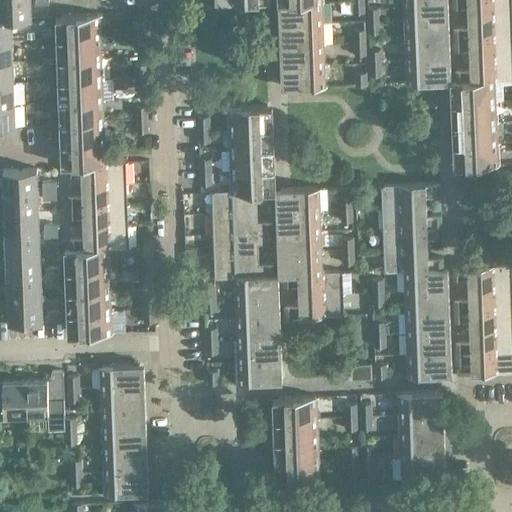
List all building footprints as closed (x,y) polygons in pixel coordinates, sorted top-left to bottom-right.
[(31,0),(0,0),(0,16),(32,16),(31,0)] [(308,0),(279,1),(280,22),(320,21),(319,0),(308,0)] [(340,0),(341,11),(352,11),(351,0),(340,0)] [(364,0),(353,0),(353,11),(364,11),(364,0)] [(448,0),(407,0),(408,18),(449,16),(448,0)] [(453,0),(454,5),(468,5),(469,15),(511,14),(510,0),(453,0)] [(380,6),(369,6),(369,19),(380,18),(380,6)] [(97,12),(57,14),(58,35),(98,34),(97,12)] [(511,14),(469,15),(469,25),(455,26),(455,37),(511,35),(511,14)] [(0,16),(0,38),(12,38),(12,17),(32,16),(0,16)] [(449,16),(408,18),(409,39),(450,37),(449,16)] [(380,18),(369,19),(369,32),(380,31),(380,18)] [(133,20),(134,33),(145,33),(144,20),(133,20)] [(280,22),(280,44),(321,42),(320,21),(280,22)] [(365,27),(354,28),(354,40),(365,40),(365,27)] [(145,33),(134,33),(134,46),(145,45),(145,33)] [(98,34),(58,35),(59,57),(99,55),(98,34)] [(511,53),(511,35),(455,37),(455,48),(470,47),(470,57),(511,55),(511,53)] [(450,37),(409,39),(410,60),(450,59),(450,37)] [(12,38),(0,38),(0,59),(13,59),(12,38)] [(365,40),(354,40),(355,53),(366,53),(365,40)] [(321,42),(280,44),(281,65),(321,64),(321,42)] [(370,48),(370,61),(381,61),(381,48),(370,48)] [(99,55),(59,57),(59,78),(100,77),(99,55)] [(456,68),(456,78),(456,80),(492,79),(511,77),(511,55),(470,57),(470,68),(456,68)] [(13,59),(0,59),(0,81),(14,81),(13,59)] [(450,59),(410,60),(410,82),(451,80),(450,59)] [(381,61),(370,61),(371,74),(382,73),(381,61)] [(135,63),(135,75),(146,75),(146,62),(135,63)] [(321,64),(281,65),(282,86),(322,85),(321,64)] [(355,71),(356,84),(367,83),(366,70),(355,71)] [(146,75),(135,75),(136,88),(147,88),(146,75)] [(100,77),(59,78),(60,100),(101,98),(100,77)] [(492,79),(456,80),(456,78),(452,79),(453,101),(493,100),(492,79)] [(14,81),(0,81),(0,103),(15,102),(14,81)] [(101,98),(60,100),(61,121),(65,121),(101,120),(101,98)] [(493,100),(453,101),(454,122),(494,121),(493,100)] [(15,102),(0,103),(0,125),(16,125),(15,102)] [(273,103),(231,104),(232,126),(274,124),(273,103)] [(136,105),(137,117),(148,117),(147,104),(136,105)] [(209,115),(198,115),(199,128),(210,127),(209,115)] [(148,117),(137,117),(137,130),(148,130),(148,117)] [(101,120),(65,121),(61,121),(62,142),(102,141),(101,120)] [(494,121),(454,122),(454,143),(495,142),(494,121)] [(274,124),(232,126),(233,147),(274,145),(274,124)] [(210,127),(199,128),(199,140),(210,140),(210,127)] [(102,141),(62,142),(63,163),(67,163),(67,162),(103,160),(102,141)] [(495,142),(454,143),(455,164),(496,163),(495,142)] [(274,145),(233,147),(234,168),(275,166),(274,145)] [(211,157),(200,157),(200,170),(211,169),(211,157)] [(67,162),(67,163),(67,173),(82,173),(82,183),(124,182),(123,159),(103,160),(67,162)] [(275,166),(234,168),(235,189),(271,188),(276,187),(275,166)] [(37,167),(3,168),(4,191),(38,189),(37,167)] [(211,169),(200,170),(201,183),(212,182),(211,169)] [(56,180),(42,180),(43,189),(56,189),(56,180)] [(440,181),(384,183),(385,205),(427,203),(426,193),(441,193),(440,181)] [(83,193),(68,194),(69,205),(125,203),(124,182),(82,183),(83,193)] [(276,187),(277,208),(317,207),(316,186),(276,187)] [(215,211),(257,210),(257,200),(271,199),(271,188),(235,189),(215,190),(215,211)] [(39,212),(38,189),(4,191),(5,213),(39,212)] [(56,189),(43,189),(43,198),(56,198),(56,189)] [(341,194),(341,207),(352,206),(352,193),(341,194)] [(125,203),(69,205),(69,216),(84,215),(84,225),(126,224),(125,203)] [(427,203),(385,205),(386,226),(442,224),(441,213),(427,214),(427,203)] [(352,206),(341,207),(342,219),(353,219),(352,206)] [(317,207),(277,208),(278,229),(318,228),(317,207)] [(257,210),(215,211),(216,233),(272,231),(272,220),(257,220),(257,210)] [(39,212),(5,213),(6,234),(40,233),(39,212)] [(57,223),(44,224),(45,233),(58,232),(57,223)] [(70,236),(70,247),(70,248),(106,247),(127,246),(126,224),(84,225),(84,236),(70,236)] [(442,224),(386,226),(386,247),(428,246),(428,235),(442,235),(442,224)] [(318,228),(278,229),(279,250),(319,249),(318,228)] [(272,231),(216,233),(217,254),(259,252),(258,242),(273,241),(272,231)] [(58,232),(45,233),(45,242),(58,241),(58,232)] [(40,233),(6,234),(7,257),(41,255),(40,233)] [(353,236),(342,236),(343,249),(354,248),(353,236)] [(428,246),(386,247),(387,269),(407,269),(443,267),(443,266),(443,256),(429,256),(428,246)] [(70,247),(66,247),(67,269),(107,268),(106,247),(70,248),(70,247)] [(354,248),(343,249),(343,261),(354,261),(354,248)] [(319,249),(279,250),(279,273),(284,273),(284,271),(320,270),(319,249)] [(259,252),(217,254),(218,276),(238,275),(274,274),(274,272),(274,262),(259,262),(259,252)] [(142,253),(143,266),(154,265),(153,253),(142,253)] [(41,255),(7,257),(7,277),(42,276),(41,255)] [(510,263),(463,265),(453,265),(454,277),(468,276),(468,287),(510,285),(510,263)] [(154,265),(143,266),(143,278),(154,278),(154,265)] [(443,267),(407,269),(408,290),(449,288),(448,265),(443,266),(443,267)] [(59,266),(46,267),(46,275),(60,275),(59,266)] [(107,268),(67,269),(68,291),(108,289),(107,268)] [(340,269),(320,270),(284,271),(284,273),(284,283),(299,282),(299,293),(341,291),(340,269)] [(274,274),(238,275),(239,296),(279,295),(278,272),(274,272),(274,274)] [(60,275),(46,275),(47,284),(60,284),(60,275)] [(42,276),(7,277),(8,299),(42,298),(42,276)] [(384,277),(373,277),(373,290),(384,289),(384,277)] [(216,284),(205,284),(205,297),(216,296),(216,284)] [(454,298),(455,308),(511,306),(510,285),(468,287),(469,297),(454,298)] [(449,288),(408,290),(409,311),(449,309),(449,288)] [(108,289),(68,291),(69,312),(109,310),(108,289)] [(384,289),(373,290),(373,302),(384,302),(384,289)] [(341,291),(299,293),(299,303),(285,304),(285,315),(342,313),(341,291)] [(144,295),(145,308),(155,307),(155,295),(144,295)] [(279,295),(239,296),(240,317),(280,316),(279,295)] [(216,296),(205,297),(206,309),(217,309),(216,296)] [(42,298),(8,299),(9,320),(43,320),(42,298)] [(511,306),(455,308),(455,319),(470,319),(470,329),(511,327),(511,306)] [(155,307),(145,308),(145,320),(156,320),(155,307)] [(449,309),(409,311),(410,332),(450,331),(449,309)] [(61,310),(48,310),(48,319),(57,319),(61,319),(61,310)] [(109,310),(69,312),(69,333),(110,331),(109,310)] [(280,316),(240,317),(241,338),(281,337),(280,316)] [(385,319),(374,319),(375,332),(386,332),(385,319)] [(218,326),(207,326),(207,339),(218,338),(218,326)] [(456,340),(456,351),(511,348),(511,331),(511,327),(470,329),(470,339),(456,340)] [(450,331),(410,332),(411,353),(451,352),(450,331)] [(386,332),(375,332),(375,345),(386,344),(386,332)] [(281,337),(241,338),(241,359),(282,358),(281,337)] [(218,338),(207,339),(208,351),(218,351),(218,338)] [(511,348),(456,351),(457,361),(471,361),(471,372),(511,370),(511,348)] [(451,352),(411,353),(411,374),(452,373),(451,352)] [(282,358),(241,359),(242,381),(282,379),(282,358)] [(351,361),(352,377),(372,376),(372,361),(351,361)] [(144,362),(104,364),(105,386),(145,385),(144,362)] [(376,376),(387,375),(387,364),(376,365),(376,376)] [(52,378),(26,378),(26,413),(50,412),(50,428),(66,427),(66,416),(65,416),(64,369),(63,369),(52,370),(52,378)] [(219,369),(208,369),(209,382),(220,381),(219,369)] [(80,374),(69,374),(69,387),(80,387),(80,374)] [(0,417),(6,418),(6,414),(26,413),(26,378),(0,379),(0,417)] [(145,385),(105,386),(105,407),(146,406),(145,385)] [(80,387),(69,387),(69,400),(80,399),(80,387)] [(438,390),(402,391),(403,414),(439,412),(438,390)] [(315,394),(279,395),(280,418),(315,417),(315,394)] [(346,402),(346,415),(357,415),(357,402),(346,402)] [(372,402),(361,402),(361,415),(372,414),(372,402)] [(146,406),(105,407),(106,428),(147,427),(146,406)] [(439,412),(403,414),(404,435),(440,433),(439,412)] [(372,414),(361,415),(362,427),(373,427),(372,414)] [(357,415),(346,415),(347,428),(358,427),(357,415)] [(77,416),(66,416),(66,427),(66,429),(77,429),(77,416)] [(315,417),(280,418),(280,439),(316,438),(315,417)] [(147,427),(106,428),(107,449),(147,448),(147,427)] [(77,429),(66,429),(67,442),(78,441),(77,429)] [(440,433),(404,435),(405,456),(440,455),(440,433)] [(316,438),(280,439),(281,461),(317,459),(316,438)] [(347,444),(348,457),(359,457),(358,444),(347,444)] [(363,444),(363,457),(374,456),(373,444),(363,444)] [(147,448),(107,449),(108,471),(148,469),(147,448)] [(440,455),(405,456),(406,477),(441,476),(440,455)] [(374,456),(363,457),(364,469),(375,469),(374,456)] [(359,457),(348,457),(348,470),(359,469),(359,457)] [(71,458),(72,471),(83,471),(82,458),(71,458)] [(317,459),(281,461),(282,482),(318,481),(317,459)] [(148,469),(108,471),(108,492),(149,491),(148,469)] [(83,471),(72,471),(72,484),(83,483),(83,471)] [(139,499),(139,500),(139,511),(180,511),(180,497),(139,499)] [(84,511),(84,500),(73,501),(73,511),(84,511)]
